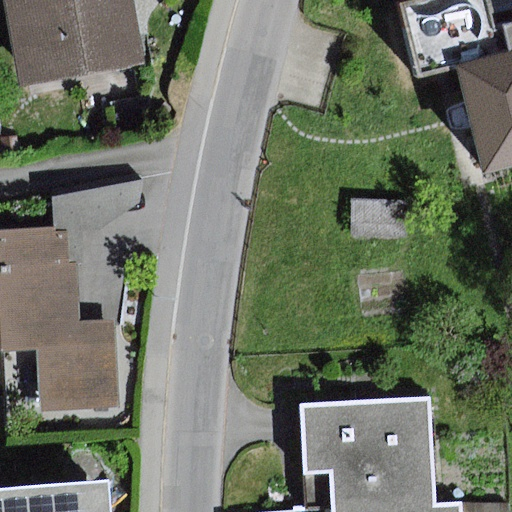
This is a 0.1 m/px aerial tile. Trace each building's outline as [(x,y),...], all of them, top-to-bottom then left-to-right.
[(8,0),(24,84),(145,62),(133,0),(8,0)] [(484,0),(425,0),(401,6),(419,76),(452,68),(479,176),(511,167),(511,24),(492,29),(484,0)] [(408,202),(353,199),(351,238),(406,241),(408,202)] [(66,229),(0,232),(0,357),(38,356),(84,354),(83,323),(80,263),(68,264),(66,229)] [(117,322),(83,323),(84,354),(38,356),(42,414),(122,408),(117,322)] [(313,511),(335,511),(437,505),(431,398),(300,406),(306,511),(313,511)] [(114,511),(112,485),(0,491),(0,511),(114,511)]
